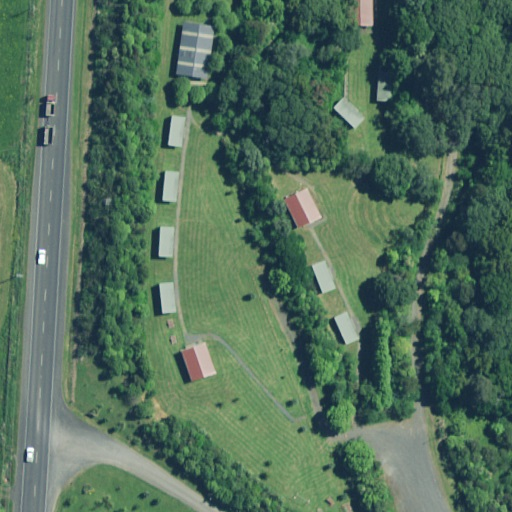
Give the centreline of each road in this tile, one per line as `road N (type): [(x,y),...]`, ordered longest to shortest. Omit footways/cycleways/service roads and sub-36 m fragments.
road 1 (secondary): [(38,430),(62,0)]
road 2 (unclassified): [(38,430),(117,454),(204,511)]
